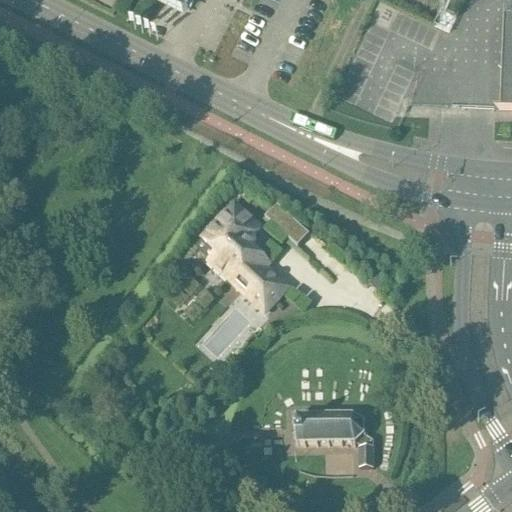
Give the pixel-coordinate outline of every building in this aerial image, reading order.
[(162,0),(181,9),(185,0),(162,0)] [(298,14),(271,67),(313,89),(335,46),(314,35),(319,25),(298,14)] [(511,20),(506,20),(506,19),(504,19),(500,110),(499,110),(499,112),(511,112),(511,20)] [(266,271),(269,267),(252,251),(253,250),(254,249),(254,247),(254,245),(254,244),(253,243),(253,241),(252,240),(260,231),(234,208),(202,243),(216,256),(208,264),(229,283),(232,280),(245,292),(242,295),(265,316),(288,291),(266,271)] [(266,220),(298,249),(309,237),(278,210),(277,208),(276,209),(266,220)] [(352,418),(294,419),(295,448),(355,447),(357,445),(360,449),(360,451),(359,451),(359,472),(373,472),(373,444),(364,439),(364,426),(352,418)]
